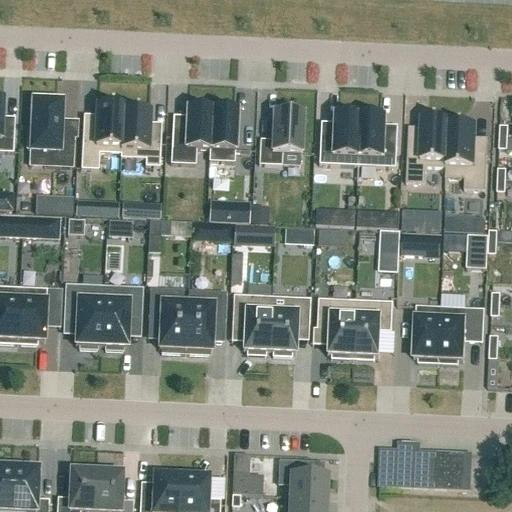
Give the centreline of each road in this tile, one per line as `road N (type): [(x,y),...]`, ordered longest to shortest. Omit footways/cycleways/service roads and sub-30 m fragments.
road 1 (unclassified): [(511,64),(0,37)]
road 2 (residential): [(0,407),(362,423)]
road 3 (residential): [(362,423),(511,430)]
